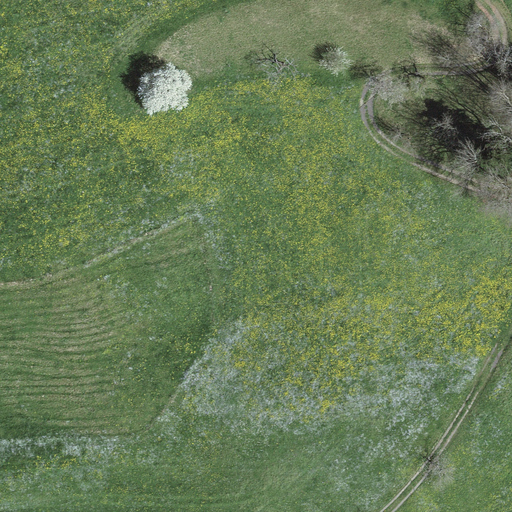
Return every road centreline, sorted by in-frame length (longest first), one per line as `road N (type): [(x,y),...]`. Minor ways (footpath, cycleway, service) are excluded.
road 1 (track): [(511,194),(424,164),(383,138),(367,112),(384,76),(492,59),(501,27),(481,0)]
road 2 (track): [(387,511),(433,459),(511,328)]
